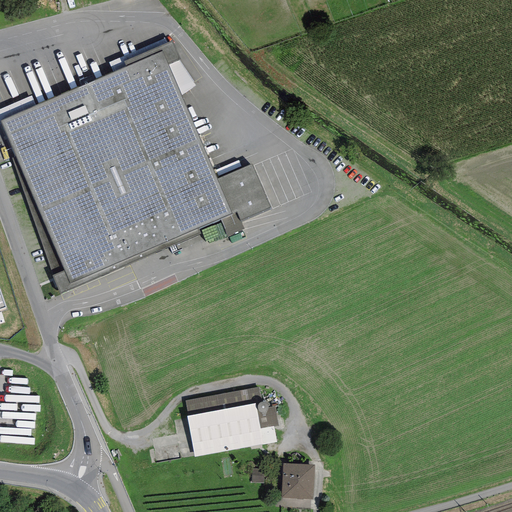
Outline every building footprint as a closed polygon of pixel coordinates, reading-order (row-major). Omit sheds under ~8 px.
[(200,234),(197,228),(232,213),(217,179),(162,52),(2,122),(16,156),(11,158),(53,275),(61,293),(200,234)] [(18,102),(0,109),(0,114),(1,118),(22,111),(18,102)] [(252,164),(217,179),(232,213),(237,212),(241,221),(271,210),(252,164)] [(185,400),(188,416),(256,404),(262,403),(259,387),(185,400)] [(188,416),(195,457),(276,443),(273,426),(260,429),(257,409),(256,404),(188,416)] [(278,426),(275,406),(257,409),(260,429),(273,426),(278,426)] [(284,464),(282,498),(313,500),(315,466),(284,464)] [(265,469),(251,468),(250,482),(264,483),(265,469)]
